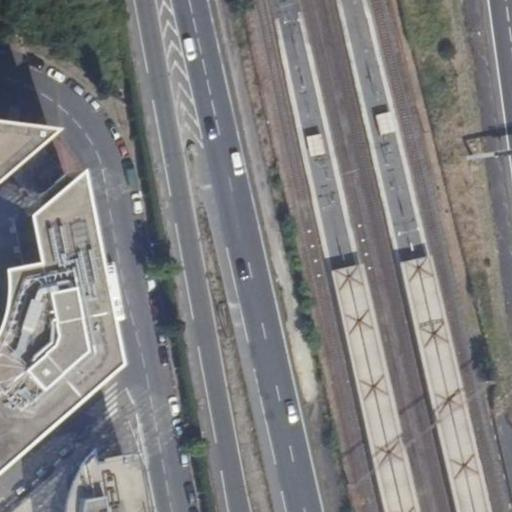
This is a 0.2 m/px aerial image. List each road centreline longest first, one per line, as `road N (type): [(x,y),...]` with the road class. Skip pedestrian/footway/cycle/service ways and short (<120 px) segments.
road 1 (motorway): [(190,0),(306,511)]
road 2 (motorway): [(134,0),(242,511)]
road 3 (residential): [(0,76),(60,107),(100,160),(147,379)]
road 4 (unclassified): [(0,495),(147,379)]
road 5 (residential): [(147,379),(172,511)]
